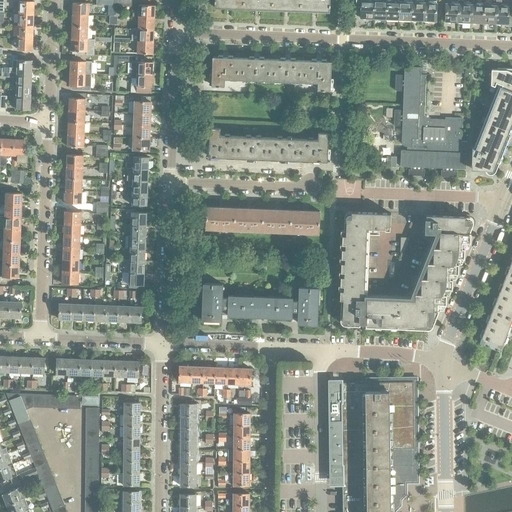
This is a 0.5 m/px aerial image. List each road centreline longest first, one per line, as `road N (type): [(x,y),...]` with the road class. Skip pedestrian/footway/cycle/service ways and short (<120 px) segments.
road 1 (residential): [(173,37),(511,46)]
road 2 (residential): [(39,337),(47,123)]
road 3 (tertiary): [(442,361),(502,204)]
road 4 (residential): [(159,511),(163,343)]
road 5 (residential): [(163,343),(170,181)]
road 6 (residential): [(271,511),(272,349)]
road 7 (residential): [(321,511),(321,351)]
road 8 (tertiary): [(445,511),(442,361)]
road 9 (residential): [(170,181),(173,37)]
road 10 (residential): [(170,181),(311,183)]
road 11 (residential): [(502,204),(362,193)]
road 12 (residential): [(39,337),(163,343)]
road 13 (residential): [(47,123),(50,0)]
road 14 (residential): [(321,351),(442,361)]
